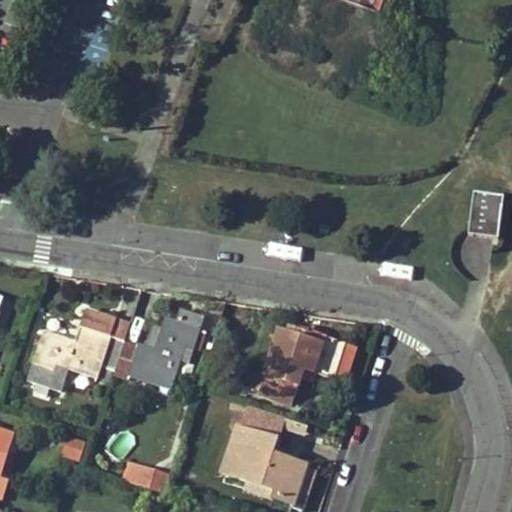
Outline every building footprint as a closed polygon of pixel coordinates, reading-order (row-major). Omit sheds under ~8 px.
[(502,237),(505,194),(472,192),(469,235),(502,237)] [(108,383),(112,371),(115,371),(124,342),(130,325),(86,311),(75,344),(45,333),(29,381),(61,392),(69,370),(108,383)] [(138,346),(124,342),(115,371),(114,374),(128,378),(129,377),(171,390),(180,360),(188,363),(198,333),(199,333),(204,319),(180,311),(176,324),(165,320),(162,330),(153,327),(147,347),(139,344),(138,346)] [(294,333),(291,340),(322,350),(325,340),(318,337),(317,341),(294,333)] [(291,340),(280,336),(262,391),(293,401),(303,370),(333,380),(344,346),(325,340),(322,350),(291,340)] [(236,430),(222,473),(248,482),(250,477),(276,485),(274,490),(272,497),(292,503),(290,508),(302,511),(315,472),(273,458),(278,442),(277,442),(281,428),(246,417),(247,414),(238,412),(233,429),(236,430)] [(6,483),(0,480),(0,472),(12,438),(0,433),(0,498),(2,499),(6,483)] [(79,464),(86,442),(67,436),(60,457),(79,464)] [(126,483),(167,496),(171,484),(172,481),(131,467),(126,483)] [(250,477),(248,482),(274,490),(276,485),(250,477)]
